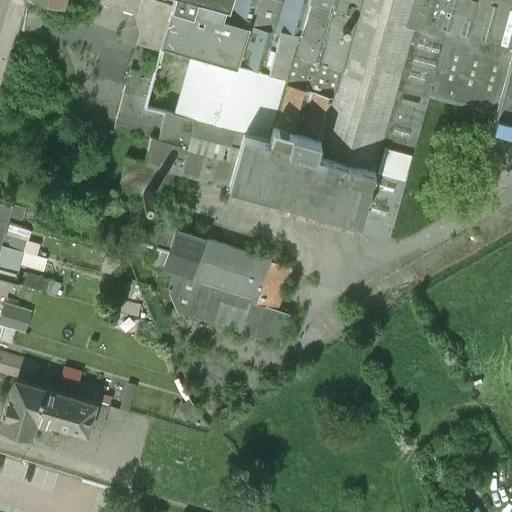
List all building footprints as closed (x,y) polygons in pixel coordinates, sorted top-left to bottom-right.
[(146,188),(144,189),(143,190),(142,192),(142,194),(143,196),(144,197),(146,198),(148,199),(150,198),(151,197),(153,196),(153,194),(153,192),(152,190),(150,189),(148,188),(146,188)] [(0,220),(3,222),(7,223),(9,213),(21,217),(24,205),(0,197),(0,220)] [(169,305),(285,340),(294,309),(283,306),(298,257),(151,213),(145,232),(161,236),(154,260),(180,268),(169,305)] [(26,238),(1,231),(0,232),(0,242),(11,246),(22,249),(26,238)] [(0,255),(8,258),(11,246),(0,242),(0,255)] [(6,262),(2,278),(19,283),(37,288),(45,262),(26,256),(23,267),(6,262)] [(19,283),(2,278),(0,277),(0,297),(14,301),(19,283)] [(0,370),(32,380),(36,365),(0,353),(0,370)] [(64,387),(77,391),(81,376),(68,372),(64,387)] [(95,401),(17,377),(14,387),(12,386),(0,424),(31,434),(31,432),(45,437),(50,421),(86,432),(88,424),(95,401)] [(95,401),(88,424),(102,429),(109,405),(95,401)]
